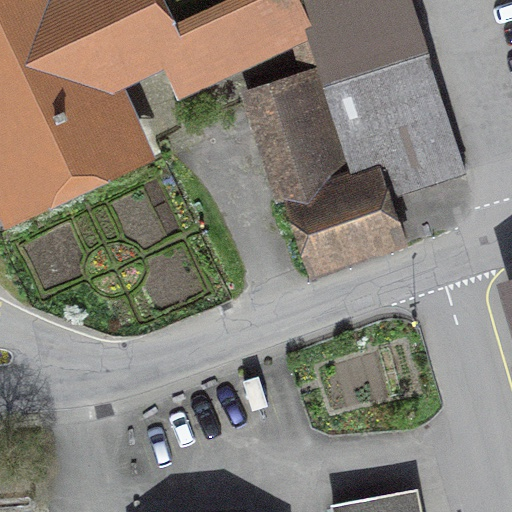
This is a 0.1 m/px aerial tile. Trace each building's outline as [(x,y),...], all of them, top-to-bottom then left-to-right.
[(0,0),(0,176),(12,201),(129,146),(97,76),(165,44),(183,81),(292,31),(309,16),(315,14),(309,0),(254,0),(171,37),(154,0),(0,0)] [(308,79),(256,96),(267,129),(338,105),(344,125),(440,94),(409,0),(360,0),(315,14),(309,16),(292,31),(308,79)] [(440,94),(344,125),(360,173),(415,155),(425,185),(465,172),(454,138),(431,146),(417,103),(440,95),(440,94)] [(323,253),(382,233),(366,185),(307,205),(323,253)] [(408,511),(405,493),(334,506),(334,511),(408,511)]
